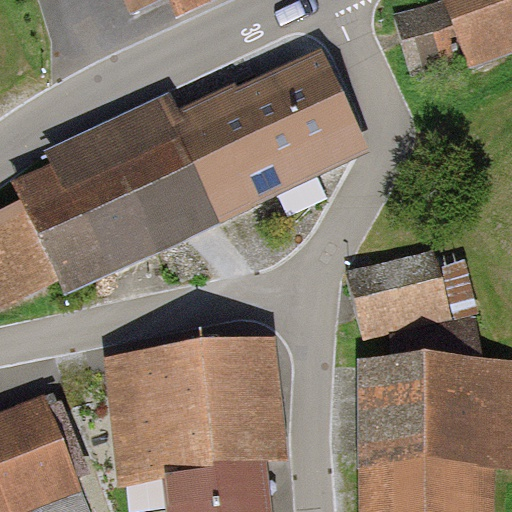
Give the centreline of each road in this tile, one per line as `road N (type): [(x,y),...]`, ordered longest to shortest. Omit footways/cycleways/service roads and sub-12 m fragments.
road 1 (unclassified): [(0,144),(171,54),(298,0)]
road 2 (unclassified): [(311,299),(383,146),(368,67),(336,0)]
road 3 (residential): [(311,299),(134,319),(0,350)]
road 4 (residential): [(315,511),(311,299)]
